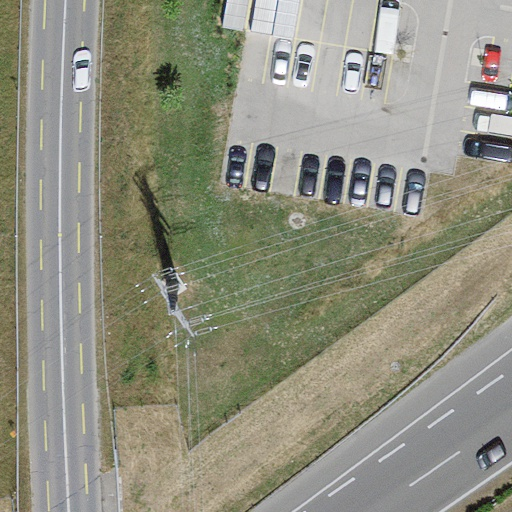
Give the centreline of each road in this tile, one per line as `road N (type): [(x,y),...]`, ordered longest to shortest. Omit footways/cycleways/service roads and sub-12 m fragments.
road 1 (secondary): [(70,0),(60,251),(69,511)]
road 2 (motorway): [(511,415),(373,511)]
